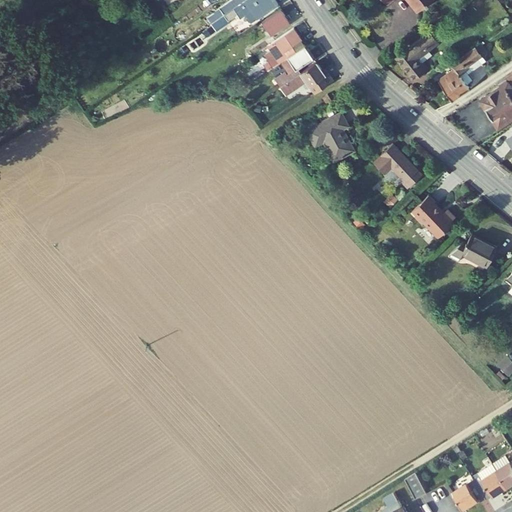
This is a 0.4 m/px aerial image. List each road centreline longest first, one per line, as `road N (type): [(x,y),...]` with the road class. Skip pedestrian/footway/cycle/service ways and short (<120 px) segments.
road 1 (secondary): [(312,0),(378,86),(511,200)]
road 2 (track): [(511,402),(338,511)]
